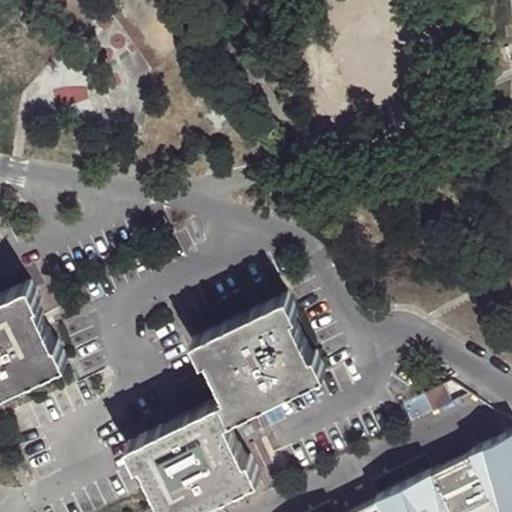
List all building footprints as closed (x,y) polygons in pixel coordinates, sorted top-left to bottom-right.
[(334,8),(333,45),(346,44),(347,64),(347,82),(347,86),(347,103),(395,103),(395,4),(334,8)] [(347,82),(347,64),(319,64),(319,81),(347,82)] [(30,279),(0,292),(0,388),(68,357),(58,338),(55,339),(36,301),(40,299),(30,279)] [(226,389),(222,392),(233,413),(326,368),(315,346),(313,348),(293,312),(298,309),(287,289),(194,335),(203,354),(208,352),(226,389)] [(456,404),(448,387),(431,395),(438,412),(456,404)] [(162,494),(157,497),(164,511),(178,511),(261,471),(251,450),(246,453),(226,416),(233,413),(222,392),(128,439),(138,459),(143,457),(162,494)] [(511,511),(511,432),(475,451),(476,452),(438,471),(437,469),(380,497),(381,499),(354,511),(511,511)]
